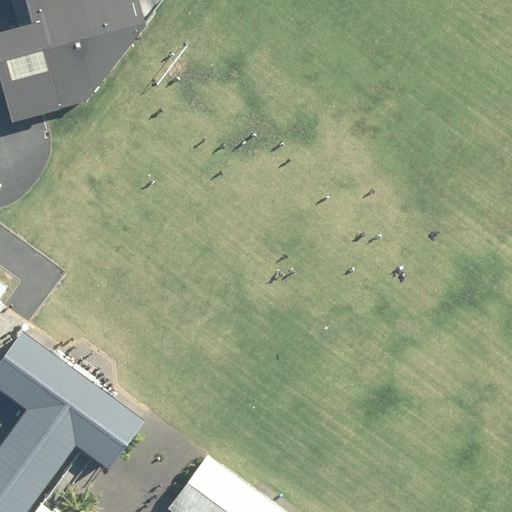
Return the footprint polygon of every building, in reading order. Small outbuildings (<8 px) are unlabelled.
[(0,25),(0,123),(88,102),(148,26),(140,0),(25,0),(30,17),(0,25)] [(37,147),(14,180),(31,192),(54,159),(37,147)] [(18,185),(0,184),(0,205),(18,205),(18,185)] [(0,511),(24,511),(75,444),(82,449),(86,453),(92,457),(110,470),(146,420),(24,330),(0,362),(0,383),(30,405),(0,445),(0,511)] [(0,445),(30,405),(0,383),(0,445)] [(287,511),(208,454),(169,507),(175,511),(287,511)]
